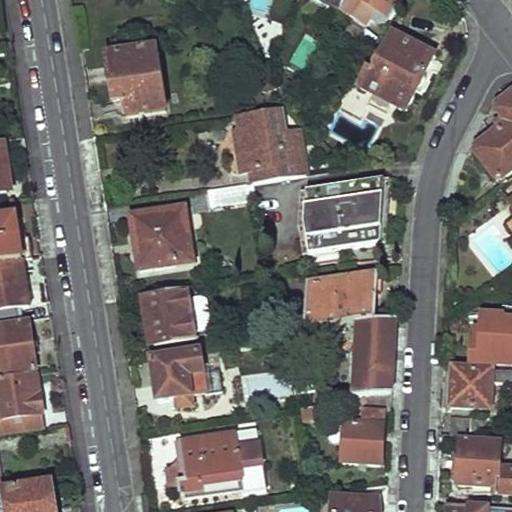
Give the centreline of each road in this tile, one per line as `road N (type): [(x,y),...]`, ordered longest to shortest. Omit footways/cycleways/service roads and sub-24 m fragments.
road 1 (tertiary): [(40,0),(120,511)]
road 2 (residential): [(409,511),(429,183),(458,111),(508,29)]
